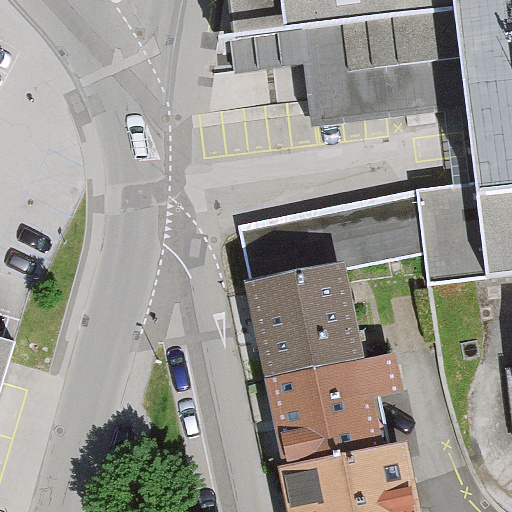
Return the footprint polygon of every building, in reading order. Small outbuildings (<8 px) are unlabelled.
[(511,0),(284,0),(289,38),(307,34),(318,125),(473,108),(479,182),(245,234),(252,283),(347,265),(429,254),(430,282),(511,272),(511,0)] [(261,377),(364,359),(347,265),(252,283),(244,284),(261,377)] [(0,383),(6,362),(11,344),(0,340),(0,383)] [(392,353),(364,359),(261,377),(277,466),(382,447),(373,396),(399,391),(392,353)] [(382,447),(277,466),(285,511),(411,511),(399,444),(382,447)]
